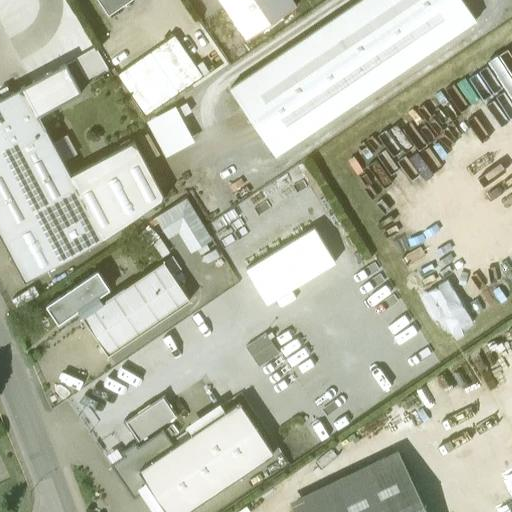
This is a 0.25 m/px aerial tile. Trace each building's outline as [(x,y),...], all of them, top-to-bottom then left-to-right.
[(98,0),(108,14),(129,0),(98,0)] [(296,6),(292,0),(219,0),(246,40),(296,6)] [(461,0),(360,0),(229,89),(275,156),(476,21),(461,0)] [(65,64),(10,93),(7,86),(0,89),(0,93),(2,97),(0,98),(0,131),(9,148),(45,128),(39,116),(81,93),(65,64)] [(175,106),(148,121),(166,156),(194,141),(175,106)] [(45,128),(9,148),(0,131),(0,235),(24,282),(104,239),(164,198),(134,141),(70,175),(45,128)] [(160,213),(173,237),(184,231),(195,252),(218,240),(194,195),(160,213)] [(272,304),(345,260),(322,223),(250,267),(272,304)] [(123,288),(102,302),(98,296),(78,310),(82,316),(80,317),(87,327),(88,326),(108,356),(189,301),(163,262),(124,289),(123,288)] [(97,271),(46,306),(58,324),(78,310),(98,296),(108,289),(97,271)] [(261,361),(280,350),(269,332),(250,344),(261,361)] [(239,403),(174,447),(163,430),(137,447),(135,444),(121,453),(124,456),(111,465),(134,499),(149,488),(165,511),(187,511),(273,454),(239,403)] [(293,511),(427,511),(401,458),(292,510),(293,511)]
